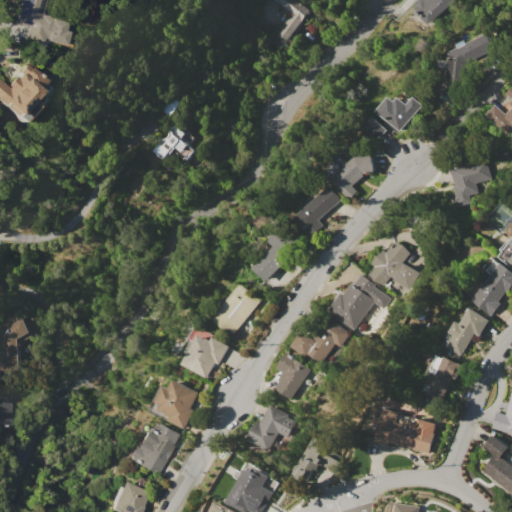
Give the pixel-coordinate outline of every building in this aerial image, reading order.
[(13,23),(19,2),(15,1),(15,0),(45,0),(42,11),(39,11),(38,15),(49,17),(48,19),(62,22),(59,31),(64,32),(60,47),(23,37),(26,26),(13,23)] [(296,0),(310,10),(285,46),(274,38),(292,12),(274,0),(296,0)] [(454,0),(428,23),(415,9),(416,6),(416,3),(419,0),(454,0)] [(486,33),(493,50),(468,61),(463,83),(444,80),(448,52),(486,33)] [(0,105),(0,83),(1,85),(10,77),(12,78),(17,73),(15,71),(22,64),(26,68),(28,66),(42,80),(7,113),(0,105)] [(511,138),(511,140),(484,116),(495,104),(499,108),(506,101),(508,103),(510,100),(511,102),(511,99),(505,93),(511,85),(511,138)] [(423,105),(400,131),(377,111),(390,96),(395,101),(399,97),(407,104),(414,97),(423,105)] [(376,140),(387,129),(375,116),(363,127),(376,140)] [(173,124),(186,133),(187,131),(196,137),(191,145),(197,149),(191,157),(177,147),(171,155),(169,154),(167,157),(164,159),(163,158),(161,159),(154,154),(155,150),(164,138),(165,138),(167,138),(169,136),(169,134),(169,132),(168,131),(173,124)] [(331,178),(358,156),(374,155),(376,164),(375,173),(365,173),(366,175),(354,186),(359,191),(349,199),(331,178)] [(448,169),(485,159),(490,179),(475,183),(477,192),(468,195),(470,203),(458,206),(448,169)] [(331,185),(343,199),(318,219),(324,226),(312,236),(295,215),(331,185)] [(252,268),(273,247),(263,237),(279,222),(302,245),(266,281),(252,268)] [(511,236),(498,254),(511,265),(511,236)] [(396,241),(404,245),(410,253),(403,262),(405,263),(420,273),(409,291),(390,279),(383,287),(369,276),(375,267),(372,265),(377,255),(384,249),(388,251),(396,241)] [(501,262),(511,270),(511,287),(507,293),(506,292),(499,301),(501,303),(492,315),(472,300),(501,262)] [(327,310),(341,292),(344,294),(352,283),(354,284),(363,273),(376,283),(374,286),(391,298),(383,309),(375,302),(353,330),(327,310)] [(241,284),(260,300),(231,336),(208,317),(219,303),(223,306),(241,284)] [(471,308),(490,319),(479,336),(475,333),(461,355),(446,346),(453,335),(449,333),(457,321),(461,324),(471,308)] [(17,337),(35,337),(34,317),(20,318),(20,312),(0,312),(0,324),(0,326),(0,371),(8,371),(18,371),(17,337)] [(350,333),(325,367),(308,355),(306,357),(291,346),(303,329),(314,338),(324,324),(328,327),(333,320),(350,333)] [(200,334),(211,341),(214,336),(229,346),(219,364),(216,362),(206,379),(182,364),(200,334)] [(288,352),(311,369),(290,399),(275,388),(282,378),(280,376),(283,372),(277,367),(288,352)] [(444,356),(463,364),(456,380),(452,378),(440,404),(425,397),(427,393),(422,391),(431,372),(436,374),(444,356)] [(174,379),(200,393),(192,409),(194,410),(184,429),(168,421),(170,416),(158,410),(162,404),(156,401),(165,385),(169,388),(174,379)] [(511,389),(511,436),(510,436),(492,429),(497,411),(506,413),(511,389)] [(0,393),(9,393),(10,426),(0,426),(0,393)] [(270,404),(288,415),(287,417),(295,422),(286,437),(278,432),(266,452),(246,440),(256,422),(259,423),(270,404)] [(374,440),(383,408),(399,412),(399,413),(412,417),(413,414),(438,422),(437,423),(429,455),(374,440)] [(180,434),(156,475),(128,459),(130,456),(128,455),(133,446),(136,447),(146,431),(153,435),(155,432),(156,433),(162,423),(180,434)] [(333,444),(313,434),(292,474),(310,483),(319,464),(332,471),(340,455),(330,450),(333,444)] [(511,492),(481,470),(493,454),(484,447),(493,435),(511,448),(503,458),(511,464),(511,492)] [(249,464),(269,476),(263,486),(274,493),(262,511),(244,511),(227,502),(249,464)] [(122,481),(147,492),(141,506),(142,506),(139,511),(117,511),(110,509),(112,504),(109,503),(116,487),(119,488),(122,481)] [(393,511),(395,502),(420,507),(418,511),(393,511)]
